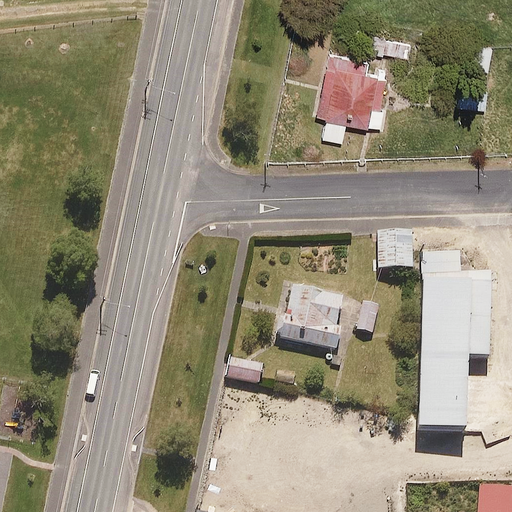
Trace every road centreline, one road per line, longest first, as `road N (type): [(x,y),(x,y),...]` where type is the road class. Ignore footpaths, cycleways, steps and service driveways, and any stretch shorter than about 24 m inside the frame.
road 1 (residential): [(159,198),(511,192)]
road 2 (primary): [(159,198),(95,511)]
road 3 (primary): [(200,0),(159,198)]
